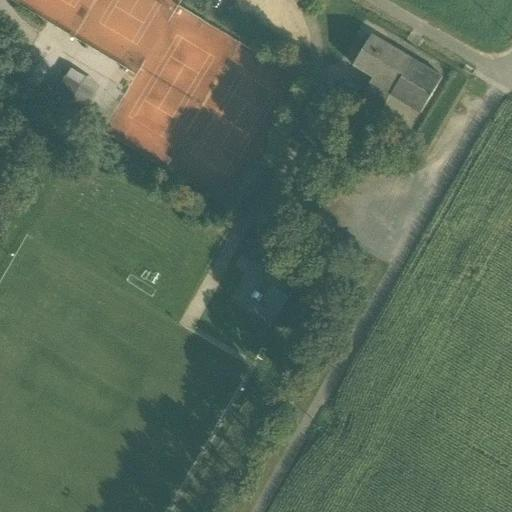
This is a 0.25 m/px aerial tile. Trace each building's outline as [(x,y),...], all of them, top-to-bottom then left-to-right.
[(354,66),(373,78),(371,81),(390,93),(392,90),(394,91),(391,95),(421,114),(443,78),(413,60),(372,35),(354,66)] [(18,78),(35,88),(46,71),(29,61),(18,78)] [(69,71),(63,82),(90,98),(96,88),(69,71)] [(363,95),(384,108),(391,95),(394,91),(392,90),(390,93),(371,81),(363,95)] [(52,99),(80,115),(90,98),(63,82),(52,99)] [(281,267),(276,276),(293,286),(298,277),(281,267)] [(264,281),(271,285),(276,276),(269,272),(264,281)] [(294,287),(293,286),(276,276),(271,285),(289,296),(294,287)] [(289,296),(271,285),(259,306),(277,316),(289,296)]
